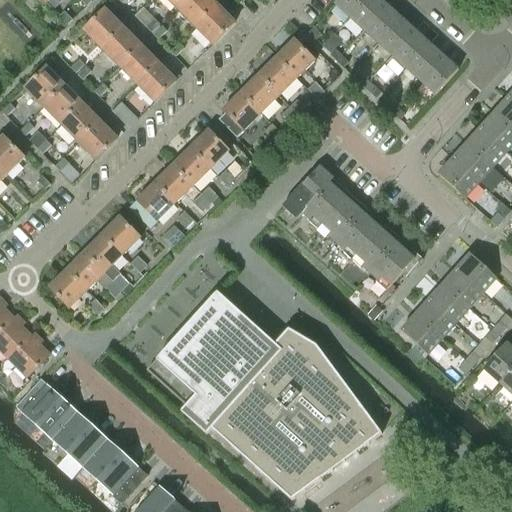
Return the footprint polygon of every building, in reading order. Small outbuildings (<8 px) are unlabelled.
[(168,0),(178,9),(188,0),(168,0)] [(211,0),(188,0),(178,9),(195,28),(217,6),(211,0)] [(339,0),(335,5),(350,19),(365,0),(339,0)] [(380,0),(365,0),(350,19),(364,31),(387,6),(380,0)] [(217,6),(195,28),(213,45),(235,24),(217,6)] [(387,6),(364,31),(378,44),(401,19),(387,6)] [(106,10),(84,32),(103,50),(123,28),(106,10)] [(64,12),(59,18),(67,26),(72,21),(64,12)] [(401,19),(378,44),(392,57),(416,32),(401,19)] [(155,20),(146,29),(151,34),(160,26),(155,20)] [(161,27),(153,35),(152,36),(158,41),(166,32),(161,27)] [(123,28),(103,50),(120,68),(141,47),(123,28)] [(321,36),(314,29),(308,35),(315,42),(321,36)] [(416,32),(392,57),(406,69),(430,44),(416,32)] [(277,58),(298,80),(316,62),(295,41),(277,58)] [(178,44),(170,53),(169,54),(175,59),(184,50),(178,44)] [(430,44),(406,69),(421,82),(445,58),(430,44)] [(141,47),(120,68),(137,85),(158,64),(141,47)] [(329,55),(336,63),(341,57),(334,50),(329,55)] [(348,65),(341,57),(336,63),(343,70),(348,65)] [(259,76),(279,98),(298,80),(277,58),(259,76)] [(445,58),(421,82),(436,95),(458,70),(445,58)] [(70,69),(70,70),(75,75),(76,75),(84,66),(79,61),(70,69)] [(158,64),(137,85),(155,103),(176,82),(158,64)] [(77,76),(82,82),(82,81),(91,73),(85,67),(77,76)] [(47,68),(26,89),(44,107),(65,86),(47,68)] [(240,94),(261,115),(279,98),(259,76),(240,94)] [(356,83),(364,89),(369,84),(361,77),(356,83)] [(307,91),(316,101),(324,93),(315,83),(307,91)] [(94,93),(93,94),(98,99),(99,98),(108,89),(102,84),(94,93)] [(369,84),(364,89),(371,96),(376,90),(369,84)] [(65,86),(44,107),(61,125),(82,104),(65,86)] [(237,139),(243,132),(261,115),(240,94),(223,111),(226,114),(219,121),(237,139)] [(494,114),(511,131),(511,104),(507,100),(494,114)] [(289,109),(299,118),(307,110),(297,101),(289,109)] [(385,108),(392,115),(397,109),(390,103),(385,108)] [(15,110),(9,104),(1,113),(6,118),(15,110)] [(82,104),(61,125),(78,142),(100,121),(82,104)] [(282,116),(291,126),(299,118),(289,109),(282,116)] [(392,115),(400,122),(405,116),(397,109),(392,115)] [(480,130),(506,154),(511,146),(511,131),(494,114),(480,130)] [(124,123),(122,124),(128,129),(129,128),(137,120),(132,115),(124,123)] [(100,121),(78,142),(96,161),(117,139),(100,121)] [(28,124),(20,132),(25,138),(34,129),(28,124)] [(264,134),(273,143),(282,135),(272,125),(264,134)] [(192,148),(212,169),(229,152),(222,145),(227,139),(216,128),(210,134),(208,131),(192,148)] [(466,145),(492,169),(506,154),(480,130),(466,145)] [(0,141),(0,170),(7,177),(25,159),(4,138),(0,141)] [(45,142),(37,150),(43,156),(51,147),(45,142)] [(453,160),(479,184),(492,169),(466,145),(453,160)] [(174,166),(194,187),(212,169),(192,148),(174,166)] [(63,160),(55,168),(60,173),(68,165),(63,160)] [(466,199),(479,184),(453,160),(439,175),(466,199)] [(155,184),(176,205),(184,197),(191,204),(183,212),(184,213),(193,222),(210,206),(201,196),(193,188),(194,187),(174,166),(155,184)] [(319,168),(283,208),(297,221),(301,217),(302,215),(309,222),(308,223),(318,232),(345,200),(328,185),(332,180),(319,168)] [(218,179),(227,189),(236,181),(226,171),(218,179)] [(42,177),(41,178),(36,182),(45,191),(50,186),(42,177)] [(151,229),(158,222),(176,205),(155,184),(130,209),(151,229)] [(201,196),(210,206),(218,198),(209,188),(201,196)] [(345,200),(318,232),(326,239),(327,238),(336,245),(364,216),(345,200)] [(176,221),(185,230),(193,222),(184,213),(176,221)] [(497,229),(504,221),(497,214),(490,223),(497,229)] [(364,216),(336,245),(342,251),(341,253),(352,262),(380,231),(364,216)] [(101,237),(122,258),(141,240),(120,219),(101,237)] [(172,229),(161,240),(168,246),(172,250),(184,237),(181,234),(174,227),(172,229)] [(380,231),(352,262),(361,270),(362,269),(370,276),(397,246),(380,231)] [(105,276),(122,292),(130,285),(113,267),(122,258),(101,237),(84,254),(105,276)] [(397,246),(370,276),(377,282),(376,284),(386,292),(413,261),(397,246)] [(66,271),(87,293),(98,283),(118,304),(124,298),(120,294),(122,292),(105,276),(84,254),(66,271)] [(456,271),(486,299),(500,283),(470,255),(456,271)] [(139,275),(147,267),(138,257),(129,266),(139,275)] [(70,310),(87,293),(66,271),(49,289),(70,310)] [(441,287),(471,315),(486,299),(456,271),(441,287)] [(427,302),(458,329),(471,315),(441,287),(427,302)] [(147,372),(186,407),(291,502),(382,435),(316,347),(289,331),(275,346),(217,294),(147,372)] [(0,332),(14,319),(4,310),(7,307),(0,300),(0,332)] [(95,300),(87,308),(89,310),(96,318),(103,311),(104,310),(95,300)] [(414,316),(444,344),(458,329),(427,302),(414,316)] [(431,359),(444,344),(414,316),(401,331),(431,359)] [(17,317),(14,319),(0,332),(0,351),(9,361),(32,337),(22,328),(25,325),(17,317)] [(499,323),(493,331),(499,338),(506,330),(499,323)] [(485,339),(492,346),(499,338),(493,331),(485,339)] [(32,337),(9,361),(27,378),(49,355),(40,346),(43,343),(34,334),(32,337)] [(511,347),(507,343),(482,371),(499,385),(511,370),(511,347)] [(472,354),(465,361),(472,368),(479,360),(472,354)] [(458,370),(465,376),(472,368),(465,361),(458,370)] [(511,370),(499,385),(511,397),(511,370)] [(33,390),(16,408),(22,414),(47,387),(41,382),(33,390)] [(47,387),(22,414),(40,430),(64,403),(47,387)] [(64,403),(40,430),(54,443),(79,416),(64,403)] [(79,416),(54,443),(71,459),(95,430),(79,416)] [(95,430),(71,459),(85,471),(110,444),(95,430)] [(110,444),(85,471),(101,486),(126,458),(110,444)] [(126,458),(101,486),(115,498),(121,491),(126,486),(132,480),(137,475),(140,471),(126,458)] [(140,471),(137,475),(144,481),(147,477),(140,471)] [(137,475),(132,480),(139,486),(144,481),(137,475)] [(132,480),(126,486),(134,492),(139,486),(132,480)] [(126,486),(121,491),(129,498),(134,492),(126,486)] [(159,488),(137,511),(164,511),(174,502),(159,488)] [(121,491),(115,498),(122,505),(129,498),(121,491)] [(185,511),(174,502),(164,511),(185,511)]
